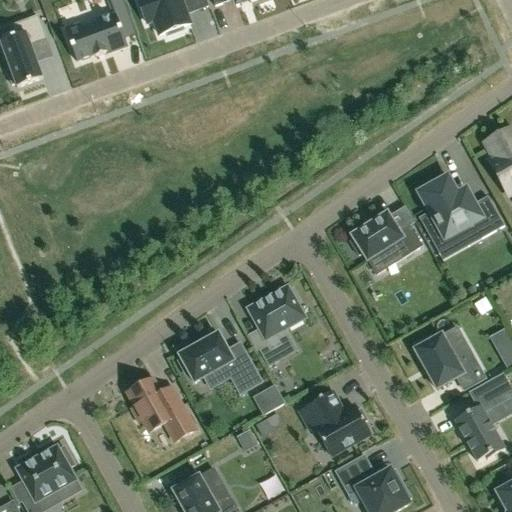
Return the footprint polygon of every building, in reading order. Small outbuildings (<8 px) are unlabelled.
[(144,0),(138,2),(147,26),(155,24),(160,37),(166,35),(168,38),(185,32),(183,28),(190,26),(180,0),(144,0)] [(212,0),(216,10),(235,3),(237,9),(260,0),(212,0)] [(80,25),(65,31),(77,64),(95,57),(95,59),(107,55),(107,56),(128,49),(124,39),(136,35),(127,11),(96,22),(97,25),(82,30),(80,25)] [(15,39),(1,44),(11,72),(7,73),(12,87),(16,86),(17,89),(43,80),(30,47),(46,41),(38,18),(11,28),(15,39)] [(508,197),(510,196),(511,194),(511,134),(510,131),(485,145),(494,160),(489,163),(508,197)] [(472,225),(481,241),(504,228),(488,198),(474,206),(466,192),(457,197),(448,180),(420,195),(431,215),(432,214),(437,222),(435,223),(439,230),(441,229),(447,240),(472,225)] [(394,247),(403,261),(423,248),(410,228),(400,234),(388,217),(389,216),(387,215),(386,216),(374,224),(373,224),(365,229),(366,229),(353,237),(351,238),(352,239),(353,239),(354,241),(350,244),(358,258),(363,255),(367,262),(366,262),(367,264),(369,263),(369,262),(394,247)] [(290,292),(288,288),(247,311),(267,346),(259,351),(269,368),(278,363),(272,353),(282,348),(276,336),(304,321),(306,320),(298,306),(301,304),(293,290),(290,292)] [(225,368),(231,379),(240,396),(262,384),(240,345),(228,352),(218,336),(179,357),(181,361),(178,363),(186,376),(189,374),(195,385),(225,368)] [(416,351),(415,352),(416,353),(437,390),(436,390),(437,391),(438,391),(438,390),(457,380),(464,392),(485,380),(473,358),(458,366),(442,338),(443,338),(442,337),(441,338),(433,342),(431,338),(417,346),(419,350),(416,352),(416,351)] [(477,410),(455,423),(478,463),(485,459),(487,462),(505,452),(485,415),(511,399),(511,390),(503,375),(469,395),(477,410)] [(172,389),(161,395),(153,381),(128,395),(135,409),(131,412),(139,425),(143,423),(149,434),(165,425),(175,444),(196,432),(172,389)] [(262,396),(271,413),(285,405),(275,388),(262,396)] [(316,431),(317,432),(331,458),(371,436),(364,424),(368,422),(361,411),(358,413),(356,409),(344,416),(332,394),(309,406),(310,408),(322,428),(316,431)] [(271,433),(264,421),(255,426),(262,438),(271,433)] [(250,432),(237,439),(245,453),(257,446),(250,432)] [(27,511),(41,511),(37,503),(55,493),(61,503),(81,492),(76,482),(69,470),(74,467),(64,449),(59,452),(57,448),(17,471),(31,497),(22,502),(27,511)] [(411,500),(402,484),(398,486),(391,473),(390,472),(376,479),(364,458),(336,474),(354,507),(363,502),(368,511),(398,511),(409,506),(408,502),(411,500)] [(214,505),(199,478),(191,482),(189,478),(174,486),(177,490),(173,492),(181,507),(183,511),(237,511),(229,497),(214,505)] [(511,511),(511,479),(498,487),(500,492),(496,494),(506,511),(511,511)]
